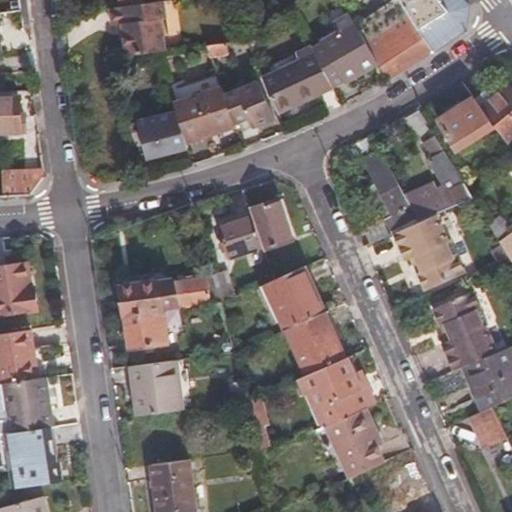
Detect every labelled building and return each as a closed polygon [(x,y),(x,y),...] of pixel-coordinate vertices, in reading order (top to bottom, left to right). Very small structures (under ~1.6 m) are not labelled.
[(165,0),(152,0),(112,6),(115,26),(119,26),(125,25),(127,44),(128,52),(164,47),(162,19),(167,17),(165,0)] [(233,0),(219,0),(222,10),(236,9),(233,0)] [(392,0),(359,22),(353,12),(336,22),(341,31),(316,46),(313,42),(298,50),(302,57),(265,73),(279,109),(334,83),(333,81),(346,76),(347,77),(379,59),(394,50),(404,65),(421,55),(437,44),(423,21),(451,4),(447,0),(392,0)] [(121,44),(127,44),(125,25),(119,26),(121,44)] [(211,40),(215,54),(230,51),(228,38),(211,40)] [(262,65),(265,73),(302,57),(298,50),(262,65)] [(388,75),(404,65),(394,50),(379,59),(388,75)] [(106,110),(123,107),(116,73),(100,76),(106,110)] [(259,75),(233,84),(240,110),(237,111),(242,126),(275,114),(259,75)] [(493,87),(479,97),(499,127),(510,142),(511,140),(511,82),(498,93),(493,87)] [(140,152),(187,141),(187,138),(237,122),(224,83),(176,98),(178,105),(139,114),(140,123),(135,124),(140,152)] [(31,96),(0,96),(0,132),(38,131),(37,112),(32,112),(31,96)] [(499,127),(479,97),(445,120),(467,150),(499,127)] [(425,108),(412,115),(424,138),(429,136),(437,149),(447,145),(425,108)] [(413,191),(383,131),(367,139),(387,179),(401,209),(390,215),(364,230),(370,244),(400,231),(413,259),(418,258),(432,289),(473,271),(459,240),(456,242),(442,214),(479,200),(478,197),(469,182),(445,192),(439,180),(413,191)] [(45,170),(43,162),(3,164),(5,192),(30,190),(45,170)] [(401,209),(387,179),(376,185),(390,215),(401,209)] [(284,198),(256,209),(257,214),(269,246),(298,236),(284,198)] [(269,246),(257,214),(226,226),(237,257),(269,246)] [(0,314),(37,310),(34,288),(29,288),(26,262),(0,264),(0,314)] [(372,392),(367,393),(354,360),(351,361),(349,356),(358,351),(356,344),(349,347),(334,311),(329,313),(311,269),(281,281),(270,285),(288,331),(292,329),(311,376),(303,380),(309,394),(318,391),(325,408),(330,406),(337,422),(331,425),(329,425),(349,479),(362,473),(388,461),(381,448),(377,436),(383,433),(374,408),(379,406),(372,392)] [(207,280),(159,286),(165,314),(210,307),(223,303),(219,290),(213,270),(207,271),(207,280)] [(159,286),(159,283),(122,289),(126,319),(165,314),(159,286)] [(231,286),(219,290),(223,303),(236,299),(231,286)] [(495,323),(479,292),(439,308),(453,342),(448,344),(460,372),(468,368),(485,414),(473,420),(486,449),(508,440),(495,410),(511,401),(511,350),(502,354),(490,325),(495,323)] [(223,303),(210,307),(223,355),(235,353),(223,303)] [(165,314),(126,319),(131,352),(170,347),(165,314)] [(49,429),(52,428),(45,377),(39,377),(32,328),(0,332),(0,382),(4,382),(11,434),(8,434),(15,485),(56,480),(49,429)] [(179,361),(133,366),(138,417),(185,411),(179,361)] [(249,401),(245,385),(226,387),(228,405),(249,401)] [(266,418),(261,397),(249,401),(255,422),(266,418)] [(330,406),(325,408),(331,425),(337,422),(330,406)] [(262,451),(274,446),(266,418),(255,422),(262,451)] [(388,444),(383,433),(377,436),(381,448),(388,444)] [(184,461),(147,467),(153,511),(186,511),(192,511),(184,461)] [(47,511),(44,498),(4,509),(4,511),(0,511),(47,511)]
